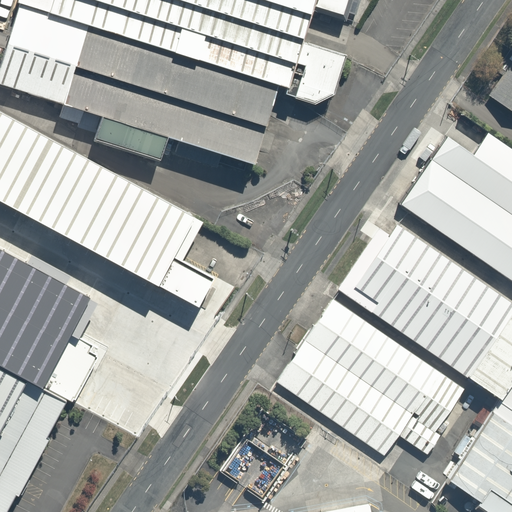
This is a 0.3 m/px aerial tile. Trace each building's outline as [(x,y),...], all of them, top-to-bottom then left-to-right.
[(33,8),(8,0),(6,0),(0,21),(0,83),(238,159),(263,81),(33,8)] [(35,0),(33,8),(263,81),(271,83),(294,13),(254,0),(35,0)] [(295,7),(297,0),(254,0),(294,13),(295,7)] [(335,0),(297,0),(295,7),(330,18),(335,0)] [(511,117),(511,35),(472,91),(511,119),(511,117)] [(182,213),(0,114),(0,202),(145,281),(182,213)] [(432,159),(511,214),(511,148),(489,133),(476,155),(448,136),(432,159)] [(511,214),(432,159),(399,203),(511,280),(511,214)] [(511,385),(511,304),(398,225),(391,236),(367,220),(360,230),(372,238),(338,289),(501,401),(511,385)] [(0,248),(0,361),(67,397),(73,401),(97,356),(89,352),(93,344),(81,337),(100,302),(0,248)] [(435,432),(465,390),(334,300),(276,383),(384,458),(400,436),(428,455),(441,436),(435,432)] [(0,511),(1,511),(4,511),(16,491),(18,493),(19,491),(22,493),(30,478),(27,477),(50,434),(48,433),(67,397),(0,361),(0,511)] [(163,387),(136,369),(118,396),(145,414),(163,387)] [(511,511),(511,385),(501,401),(447,480),(481,504),(479,507),(485,511),(511,511)]
